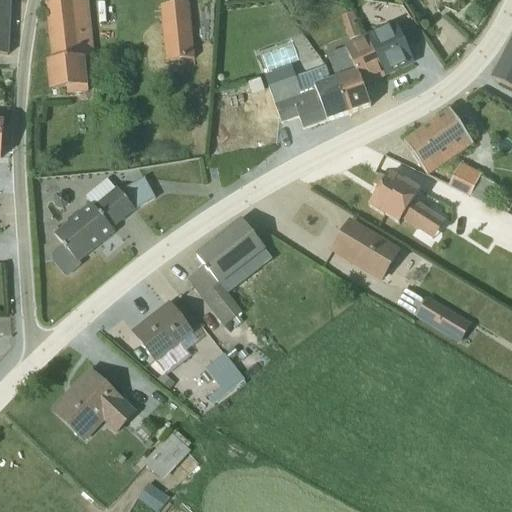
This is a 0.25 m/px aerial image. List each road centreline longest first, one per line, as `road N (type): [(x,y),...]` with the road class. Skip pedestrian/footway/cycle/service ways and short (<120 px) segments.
road 1 (residential): [(38,360),(194,231),(458,83),(511,6)]
road 2 (residential): [(38,360),(28,325),(23,118),(35,0)]
